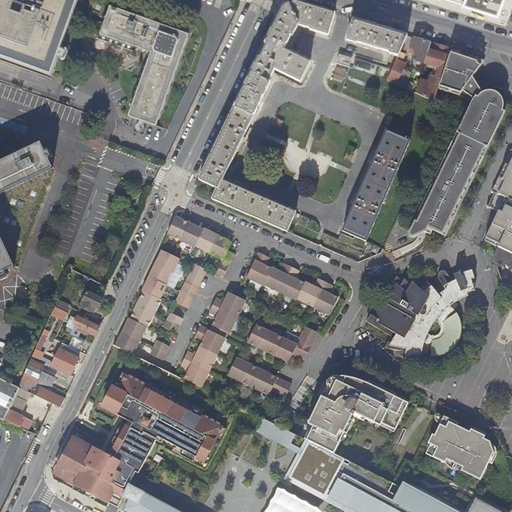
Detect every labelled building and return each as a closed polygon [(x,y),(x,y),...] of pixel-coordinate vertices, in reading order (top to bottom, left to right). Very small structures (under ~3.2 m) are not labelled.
[(0,0),(0,58),(49,76),(77,0),(0,0)] [(453,0),(497,14),(502,0),(453,0)] [(327,36),(334,14),(295,2),(283,7),(231,112),(199,180),(217,189),(212,199),(286,232),(295,212),(222,180),(269,83),(268,82),(273,69),(300,82),(309,63),(283,50),(289,36),(292,37),(298,25),(309,29),(309,30),(327,36)] [(156,126),(188,37),(111,9),(101,35),(140,49),(143,54),(146,52),(149,59),(146,61),(148,66),(130,117),(156,126)] [(389,54),(397,56),(407,36),(353,19),(346,41),(355,43),(389,53),(389,54)] [(413,61),(418,62),(424,64),(428,50),(431,43),(413,38),(410,48),(411,49),(409,53),(415,55),(413,61)] [(427,82),(419,80),(415,93),(434,102),(449,50),(450,49),(433,44),(431,51),(428,50),(424,64),(434,67),(432,73),(431,73),(427,82)] [(431,230),(444,236),(504,112),(501,111),(502,108),(503,105),(502,102),(501,98),(499,95),(496,93),(493,92),(491,91),(486,92),(482,94),(474,82),(471,79),(476,71),(483,62),(449,50),(438,89),(459,96),(462,92),(474,100),(472,102),(435,177),(435,178),(431,187),(409,232),(408,234),(409,236),(410,238),(412,238),(424,233),(429,235),(431,230)] [(338,55),(335,63),(348,67),(351,59),(338,55)] [(372,71),(374,64),(356,58),(354,66),(372,71)] [(404,64),(396,60),(386,80),(403,88),(410,72),(402,69),(404,64)] [(378,66),(376,73),(388,77),(390,69),(378,66)] [(334,80),(343,82),(347,70),(338,67),(334,80)] [(367,117),(377,122),(381,114),(371,110),(367,117)] [(386,131),(342,231),(365,241),(409,141),(386,131)] [(346,148),(351,136),(344,134),(340,146),(346,148)] [(0,274),(15,267),(0,236),(0,195),(2,193),(4,192),(53,168),(51,164),(41,143),(0,161),(0,274)] [(493,256),(498,273),(500,279),(511,270),(511,149),(491,191),(494,193),(488,206),(487,205),(486,207),(488,208),(488,207),(497,212),(484,240),(497,246),(493,256)] [(167,234),(180,241),(189,223),(175,217),(167,234)] [(180,241),(194,248),(195,247),(203,230),(189,223),(180,241)] [(195,247),(209,253),(217,235),(209,231),(203,229),(203,230),(195,247)] [(222,260),(221,262),(229,266),(234,254),(227,250),(231,242),(217,235),(209,253),(222,260)] [(161,250),(154,264),(171,272),(172,273),(179,259),(161,250)] [(246,278),(262,286),(270,268),(264,265),(261,263),(265,256),(258,253),(246,278)] [(223,278),(229,266),(221,262),(215,274),(223,278)] [(165,284),(171,272),(154,264),(148,277),(165,284)] [(281,272),(278,271),(271,267),(270,268),(262,286),(279,293),(291,267),(284,264),(282,269),(281,272)] [(295,279),(296,276),(299,271),(291,267),(279,293),(296,301),(297,299),(303,286),(304,283),(298,280),(295,279)] [(191,270),(187,277),(200,284),(203,277),(191,270)] [(449,305),(456,302),(455,301),(466,295),(466,293),(473,290),(470,279),(473,278),(470,270),(463,273),(464,278),(460,288),(458,295),(448,301),(449,303),(448,306),(449,305)] [(391,282),(387,277),(382,286),(388,288),(436,317),(443,311),(444,310),(446,308),(448,306),(449,303),(448,301),(458,295),(460,288),(464,278),(462,277),(460,277),(458,273),(453,275),(455,281),(451,282),(450,279),(445,281),(442,276),(441,276),(448,287),(438,295),(429,285),(422,291),(411,281),(409,284),(403,279),(401,282),(396,276),(392,281),(391,282)] [(159,299),(166,285),(165,284),(148,277),(141,290),(143,291),(159,299)] [(198,288),(200,284),(187,277),(186,280),(185,282),(198,288)] [(297,299),(313,307),(321,291),(325,282),(318,279),(314,287),(305,282),(304,283),(303,286),(297,299)] [(185,282),(182,289),(194,295),(198,288),(185,282)] [(332,285),(325,282),(321,291),(313,307),(314,307),(330,315),(339,298),(328,294),(332,285)] [(430,329),(436,317),(388,288),(382,286),(366,313),(370,315),(366,321),(393,338),(387,349),(398,351),(398,353),(399,355),(400,356),(406,353),(407,345),(411,346),(411,347),(412,347),(412,348),(412,349),(420,353),(420,352),(422,348),(423,343),(428,333),(430,329)] [(180,292),(179,295),(191,301),(194,295),(182,289),(180,292)] [(153,313),(160,299),(159,299),(143,291),(136,305),(153,313)] [(99,309),(104,301),(88,293),(81,306),(94,313),(96,308),(99,309)] [(216,298),(212,306),(237,318),(245,301),(228,293),(225,299),(224,302),(222,301),(216,298)] [(176,302),(188,308),(191,301),(179,295),(176,302)] [(147,327),(153,313),(136,305),(129,318),(146,326),(147,327)] [(423,343),(420,352),(422,353),(438,355),(453,349),(460,337),(462,327),(461,321),(458,314),(454,309),(449,305),(443,311),(436,317),(430,329),(428,333),(423,343)] [(212,306),(209,312),(212,313),(217,316),(212,326),(229,334),(237,318),(212,306)] [(53,315),(65,320),(67,314),(56,308),(53,315)] [(183,319),(171,313),(167,320),(180,326),(183,319)] [(83,320),(78,317),(77,317),(76,319),(71,317),(67,326),(85,335),(86,333),(95,337),(100,327),(83,320)] [(139,340),(146,326),(129,318),(128,318),(122,332),(139,340)] [(164,327),(174,332),(176,333),(180,326),(167,320),(164,327)] [(269,332),(256,325),(255,326),(247,343),(261,349),(269,332)] [(203,341),(200,347),(217,355),(220,349),(225,338),(200,327),(197,334),(202,336),(205,337),(203,341)] [(296,347),(293,355),(303,359),(305,360),(318,333),(305,327),(297,345),(296,347)] [(132,355),(139,340),(122,332),(115,346),(132,355)] [(283,338),(269,332),(261,349),(273,355),(274,356),(283,338)] [(68,346),(78,351),(83,340),(73,335),(68,346)] [(292,354),(296,347),(297,345),(283,338),(274,356),(288,363),(292,354)] [(170,346),(158,340),(154,348),(166,354),(170,346)] [(68,346),(63,344),(61,350),(60,350),(53,364),(41,359),(44,354),(36,350),(33,358),(46,365),(70,376),(79,359),(78,359),(81,353),(78,351),(68,346)] [(419,359),(420,353),(412,349),(412,348),(412,347),(411,347),(411,346),(407,345),(406,353),(404,358),(419,359)] [(193,355),(188,352),(184,359),(184,360),(209,371),(217,355),(200,347),(197,353),(196,356),(193,355)] [(151,355),(163,361),(166,354),(154,348),(151,355)] [(45,367),(46,365),(33,358),(32,360),(45,367)] [(228,376),(241,383),(250,365),(236,358),(228,376)] [(32,360),(19,388),(28,392),(61,408),(65,400),(36,386),(37,384),(51,387),(55,379),(43,373),(45,367),(32,360)] [(181,366),(187,369),(189,370),(188,373),(184,380),(192,384),(192,383),(201,388),(209,371),(184,360),(181,366)] [(241,383),(255,389),(264,371),(250,365),(241,383)] [(271,391),(285,397),(278,393),(284,381),(282,380),(264,371),(255,389),(269,396),(271,391)] [(225,424),(129,374),(120,391),(117,397),(112,394),(105,408),(129,421),(134,423),(131,429),(127,427),(125,431),(116,447),(114,452),(117,454),(115,460),(110,457),(81,442),(75,439),(74,438),(55,475),(65,480),(75,485),(87,491),(97,497),(117,507),(123,497),(129,485),(136,472),(139,474),(158,437),(176,446),(196,457),(205,461),(225,424)] [(313,423),(307,437),(309,442),(332,453),(351,412),(395,432),(408,402),(357,377),(346,374),(338,374),(327,396),(322,393),(309,420),(313,423)] [(291,384),(284,381),(278,393),(285,397),(291,384)] [(115,388),(112,394),(117,397),(120,391),(115,388)] [(487,442),(480,439),(467,432),(454,426),(456,423),(442,416),(432,435),(430,436),(426,444),(428,445),(423,454),(442,463),(448,468),(458,471),(477,480),(491,452),(487,442)] [(295,435),(263,419),(258,427),(290,443),(295,435)] [(470,427),(467,432),(480,439),(483,434),(470,427)] [(111,445),(116,447),(125,431),(120,428),(111,445)] [(77,434),(75,439),(81,442),(84,437),(77,434)] [(324,496),(344,459),(332,453),(309,442),(289,477),(324,496)] [(196,457),(176,446),(173,451),(194,461),(196,457)] [(392,500),(343,474),(326,501),(345,511),(502,511),(476,497),(467,511),(459,511),(403,482),(392,500)] [(75,485),(65,480),(63,484),(73,489),(75,485)] [(180,511),(144,492),(144,493),(129,485),(123,497),(129,500),(124,511),(126,511),(180,511)] [(280,489),(278,488),(275,495),(270,500),(269,506),(264,511),(321,511),(322,511),(317,507),(314,507),(306,501),(301,500),(296,495),(290,494),(284,489),(280,489)] [(97,497),(87,491),(84,496),(94,501),(97,497)]
